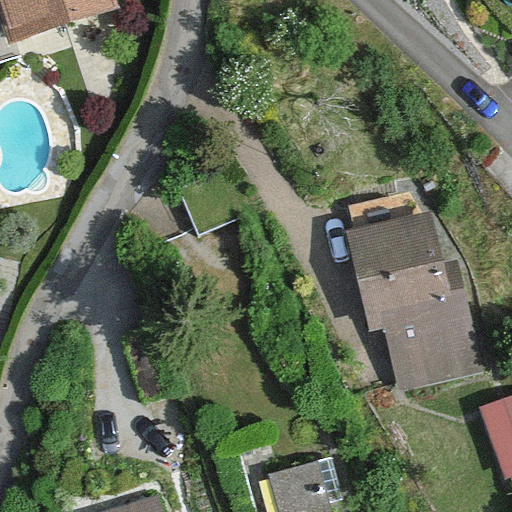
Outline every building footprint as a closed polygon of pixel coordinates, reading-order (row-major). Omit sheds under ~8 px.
[(128,0),(7,0),(23,45),(131,7),(128,0)] [(0,9),(0,52),(14,47),(0,9)] [(435,207),(357,223),(379,336),(458,321),(435,207)] [(511,398),(488,407),(511,474),(511,398)] [(343,511),(328,454),(277,468),(288,511),(343,511)] [(175,511),(168,490),(104,511),(175,511)]
